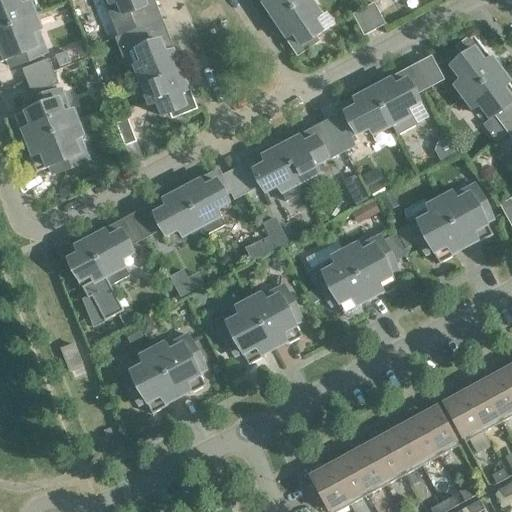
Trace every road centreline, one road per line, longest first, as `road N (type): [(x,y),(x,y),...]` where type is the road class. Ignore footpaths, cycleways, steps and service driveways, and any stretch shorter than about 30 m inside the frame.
road 1 (residential): [(244,441),(511,292)]
road 2 (residential): [(0,165),(17,211),(47,227),(226,136)]
road 3 (residential): [(303,90),(462,0)]
road 4 (residential): [(99,511),(244,441)]
road 5 (residential): [(170,0),(226,136)]
